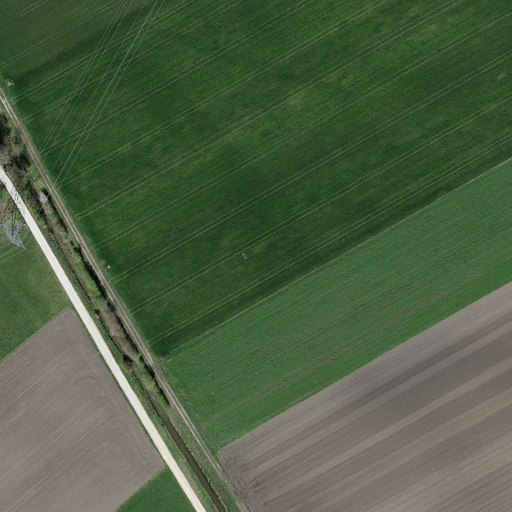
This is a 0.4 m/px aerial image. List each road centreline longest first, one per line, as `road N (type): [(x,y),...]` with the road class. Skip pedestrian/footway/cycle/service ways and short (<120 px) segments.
road 1 (track): [(245,511),(140,343),(0,89)]
road 2 (track): [(202,511),(0,170)]
